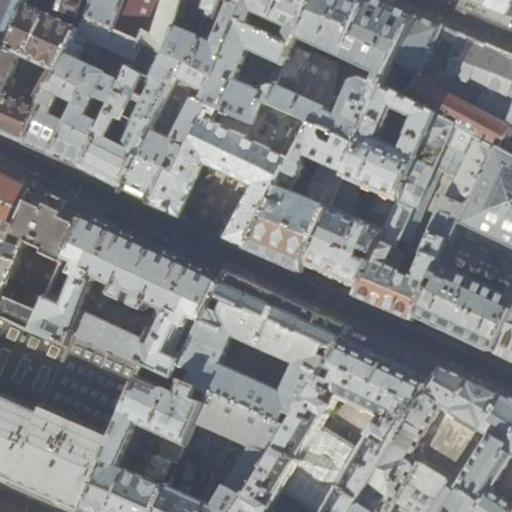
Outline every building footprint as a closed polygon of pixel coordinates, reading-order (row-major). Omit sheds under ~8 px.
[(0,0),(0,65),(7,50),(0,46),(0,38),(3,32),(13,36),(29,0),(0,0)] [(0,65),(0,131),(2,132),(27,143),(44,106),(83,30),(50,15),(53,9),(78,20),(83,0),(64,0),(65,0),(64,0),(29,0),(13,36),(7,50),(0,65)] [(117,31),(127,0),(94,0),(90,19),(117,31)] [(127,0),(117,31),(145,46),(166,56),(179,16),(185,0),(127,0)] [(212,25),(220,0),(185,0),(179,16),(166,56),(187,62),(195,67),(212,25)] [(225,0),(232,3),(222,28),(212,25),(195,67),(214,77),(238,19),(245,0),(225,0)] [(245,0),(238,19),(257,28),(262,16),(289,27),(283,40),(295,46),(298,39),(313,0),(245,0)] [(380,0),(313,0),(298,39),(369,70),(365,79),(355,83),(340,118),(333,115),(333,109),(331,107),(334,103),(339,72),(336,64),(312,54),(311,56),(294,48),(271,104),(313,124),(359,144),(385,86),(397,60),(418,16),(380,0)] [(483,8),(486,9),(490,0),(469,0),(469,2),(483,8)] [(511,0),(490,0),(486,9),(511,18),(511,0)] [(443,27),(418,16),(397,60),(385,86),(437,115),(498,148),(511,155),(511,56),(457,33),(447,71),(448,74),(450,76),(487,92),(478,110),(418,78),(441,29),(442,29),(443,27)] [(44,106),(27,143),(26,145),(48,155),(83,171),(114,106),(145,46),(117,31),(90,19),(88,19),(83,30),(44,106)] [(145,199),(152,202),(152,205),(156,206),(160,208),(210,105),(255,124),(264,102),(271,104),(294,48),(295,46),(283,40),(257,28),(238,19),(214,77),(195,67),(187,62),(124,189),(145,199)] [(114,106),(83,171),(105,182),(123,190),(124,189),(187,62),(166,56),(145,46),(114,106)] [(360,145),(307,264),(335,277),(340,280),(360,289),(437,115),(385,86),(359,144),(360,145)] [(227,240),(247,249),(283,184),(313,124),(271,104),(264,102),(255,124),(210,105),(160,208),(176,216),(182,218),(208,166),(254,188),(227,240)] [(413,322),(416,315),(439,263),(450,240),(432,231),(431,231),(429,234),(427,233),(422,245),(424,247),(420,254),(423,255),(413,278),(397,271),(404,258),(403,252),(396,250),(401,240),(408,243),(411,241),(443,171),(459,178),(450,198),(469,206),(498,148),(437,115),(360,289),(356,297),(390,311),(413,322)] [(283,184),(247,249),(273,260),(302,274),(307,264),(360,145),(359,144),(313,124),(283,184)] [(478,232),(511,246),(511,155),(498,148),(469,206),(450,198),(447,197),(432,231),(450,240),(459,222),(478,232)] [(0,224),(10,230),(13,224),(21,227),(36,191),(0,174),(0,224)] [(54,199),(36,191),(21,227),(13,224),(10,230),(0,253),(0,315),(9,320),(37,332),(58,282),(38,274),(32,290),(15,283),(17,278),(26,281),(33,265),(27,262),(33,248),(30,247),(32,242),(46,249),(44,253),(66,263),(87,215),(54,199)] [(178,378),(224,280),(189,263),(121,231),(87,215),(66,263),(58,282),(37,332),(72,346),(78,335),(148,365),(169,374),(178,378)] [(439,326),(494,352),(511,315),(511,298),(511,299),(511,297),(461,273),(439,263),(416,315),(439,326)] [(347,338),(353,328),(291,300),(228,271),(224,280),(178,378),(182,380),(211,393),(291,428),(316,387),(322,377),(327,369),(347,338)] [(0,341),(9,320),(0,315),(0,341)] [(500,355),(511,361),(511,315),(494,352),(500,355)] [(0,474),(12,480),(72,346),(37,332),(9,320),(0,341),(0,474)] [(83,510),(83,509),(148,365),(78,335),(72,346),(12,480),(34,490),(68,504),(83,510)] [(356,511),(362,502),(412,419),(405,416),(408,409),(416,412),(436,380),(388,357),(347,338),(327,369),(337,373),(332,383),(322,377),(316,387),(291,428),(240,511),(356,511)] [(169,374),(148,365),(83,509),(90,511),(157,511),(170,486),(198,422),(211,393),(182,380),(177,392),(169,388),(171,384),(166,381),(169,374)] [(443,368),(436,380),(416,412),(412,419),(362,502),(377,511),(511,511),(511,399),(502,394),(443,368)] [(240,511),(291,428),(211,393),(198,422),(251,448),(227,486),(228,488),(216,508),(170,486),(157,511),(240,511)] [(356,511),(377,511),(362,502),(356,511)]
